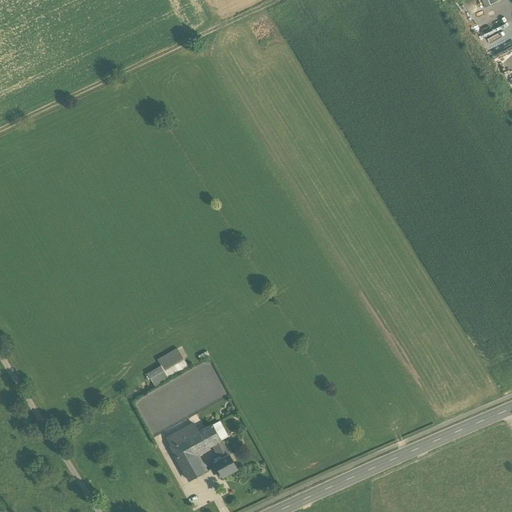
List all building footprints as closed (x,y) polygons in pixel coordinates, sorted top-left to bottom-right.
[(487,0),(481,0),(485,8),(491,6),(487,0)] [(178,349),(158,360),(161,366),(169,379),(189,367),(178,349)] [(161,366),(148,374),(155,387),(169,379),(161,366)] [(193,436),(187,440),(195,455),(214,445),(222,441),(213,425),(193,436)] [(189,429),(183,432),(187,440),(193,436),(189,429)] [(187,440),(183,432),(168,440),(172,448),(187,440)] [(187,440),(172,448),(190,481),(205,473),(195,455),(187,440)] [(229,455),(223,444),(216,448),(222,459),(229,455)] [(222,459),(215,463),(217,466),(214,468),(217,473),(220,472),(224,478),(238,470),(229,455),(222,459)]
